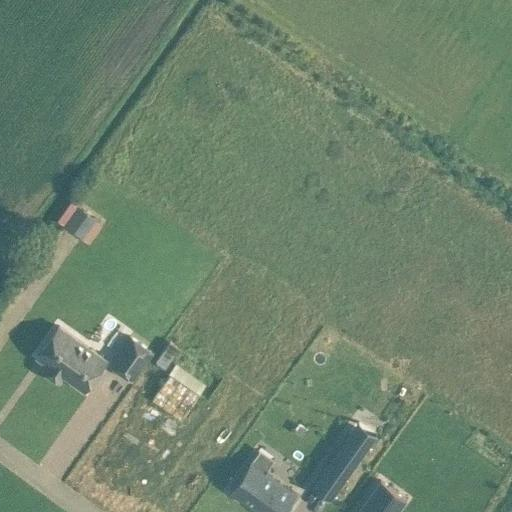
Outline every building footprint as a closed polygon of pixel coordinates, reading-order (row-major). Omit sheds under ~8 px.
[(59,216),(91,241),(107,220),(75,195),(59,216)] [(85,389),(106,359),(59,325),(37,355),(48,363),(44,369),(59,380),(63,374),(85,389)] [(152,350),(131,335),(111,363),(132,378),(152,350)] [(170,337),(158,360),(169,366),(180,343),(170,337)] [(178,359),(153,395),(184,416),(208,380),(178,359)] [(342,483),(368,447),(348,433),(323,469),(342,483)] [(259,447),(230,489),(253,505),(254,504),(261,509),(260,510),(262,511),(282,511),(297,492),(266,470),(275,458),(259,447)] [(355,511),(394,511),(406,497),(380,478),(355,511)]
